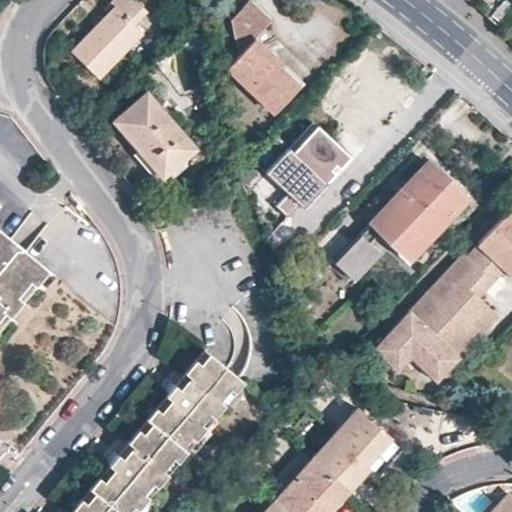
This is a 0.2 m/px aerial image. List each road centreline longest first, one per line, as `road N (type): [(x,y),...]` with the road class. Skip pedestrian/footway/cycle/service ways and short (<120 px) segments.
road 1 (residential): [(19,81),(128,230),(147,307),(127,366),(5,511)]
road 2 (secondary): [(404,0),(511,91)]
road 3 (residential): [(511,462),(432,484),(407,511)]
